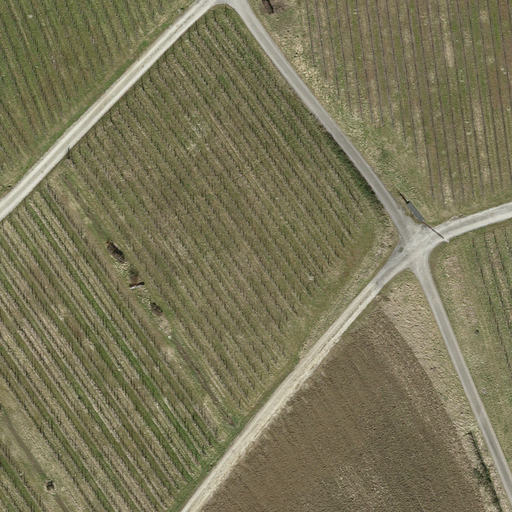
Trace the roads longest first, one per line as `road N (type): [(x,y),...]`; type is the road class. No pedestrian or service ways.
road 1 (track): [(511,479),(414,257),(231,0)]
road 2 (track): [(414,257),(197,511)]
road 3 (track): [(0,205),(213,0)]
